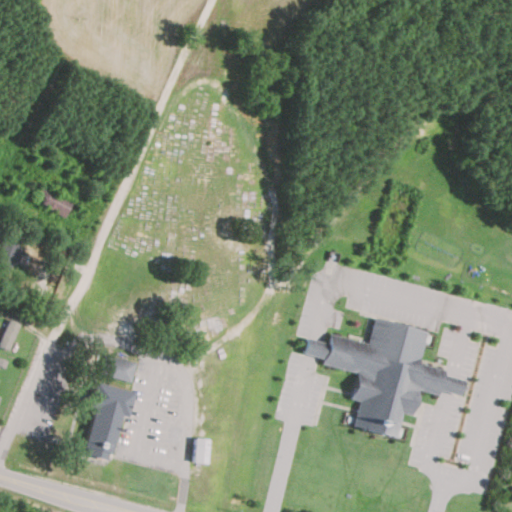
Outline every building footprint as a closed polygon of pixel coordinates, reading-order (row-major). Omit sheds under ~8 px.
[(35,205),(65,214),(70,196),(40,187),(35,205)] [(0,262),(15,267),(23,241),(0,234),(0,262)] [(53,246),(27,237),(22,250),(48,260),(53,246)] [(354,371),(347,397),(356,399),(350,425),(373,431),(374,426),(378,427),(380,420),(385,421),(392,392),(403,394),(408,373),(424,376),(430,353),(412,348),(419,317),(396,312),(394,321),(371,316),(365,341),(327,332),(325,341),(304,336),(300,352),(321,357),(319,363),(354,371)] [(0,345),(8,349),(19,322),(7,317),(0,335),(0,345)] [(135,361),(106,353),(101,373),(130,381),(135,361)] [(129,390),(93,381),(87,404),(91,405),(81,445),(89,447),(88,454),(103,458),(105,451),(113,453),(129,390)]
